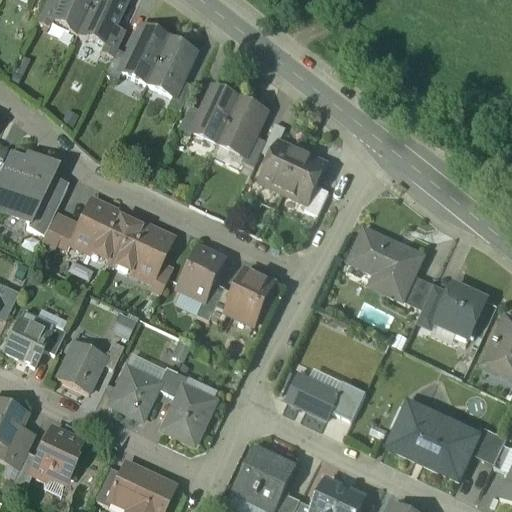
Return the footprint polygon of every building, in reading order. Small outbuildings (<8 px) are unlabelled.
[(60,3),(54,0),(47,0),(37,23),(49,29),(53,21),(52,20),(60,3)] [(61,0),(60,3),(52,20),(53,21),(65,27),(70,34),(77,37),(94,0),(61,0)] [(94,0),(77,37),(84,40),(93,40),(105,46),(106,46),(114,29),(127,2),(123,0),(94,0)] [(154,35),(141,28),(127,56),(119,73),(121,74),(147,86),(167,45),(158,41),(154,35)] [(114,29),(106,46),(105,46),(101,54),(112,59),(116,51),(125,34),(114,29)] [(175,49),(167,45),(147,86),(172,98),(173,99),(181,83),(195,55),(182,48),(175,49)] [(127,56),(116,51),(112,59),(105,76),(117,82),(121,74),(119,73),(127,56)] [(181,83),(173,99),(172,98),(168,107),(180,112),(192,88),(181,83)] [(225,95),(212,88),(200,112),(190,133),(191,134),(217,147),(237,105),(230,101),(225,95)] [(245,109),(237,105),(217,147),(243,159),(245,160),(255,139),(267,115),(253,108),(245,109)] [(200,112),(189,107),(177,133),(188,138),(191,134),(190,133),(200,112)] [(265,144),(260,155),(271,160),(278,144),(285,131),(274,126),(265,144)] [(265,144),(255,139),(245,160),(243,159),(241,164),(253,170),(260,155),(265,144)] [(271,160),(260,184),(282,195),(301,155),(278,144),(271,160)] [(301,155),(282,195),(306,206),(313,190),(325,166),(301,155)] [(14,158),(0,185),(0,207),(29,222),(26,228),(28,229),(52,180),(56,172),(40,164),(37,169),(14,158)] [(52,180),(28,229),(44,236),(54,215),(67,188),(52,180)] [(324,195),(313,190),(306,206),(303,212),(314,217),(324,195)] [(306,206),(282,195),(277,206),(301,217),(303,212),(306,206)] [(79,227),(70,246),(111,265),(130,224),(118,218),(116,213),(91,201),(79,227)] [(68,222),(54,215),(44,236),(40,245),(54,252),(58,245),(56,245),(68,222)] [(79,227),(68,222),(56,245),(58,245),(68,250),(70,246),(79,227)] [(142,230),(130,224),(111,265),(152,284),(152,285),(161,266),(173,240),(148,228),(142,230)] [(421,260),(363,232),(347,265),(387,283),(382,294),(401,303),(413,278),(421,260)] [(196,249),(177,290),(204,302),(205,303),(213,285),(224,262),(196,249)] [(161,266),(152,285),(152,284),(150,288),(161,294),(172,271),(161,266)] [(272,286),(245,273),(234,295),(226,314),(227,314),(252,326),(272,286)] [(432,287),(413,278),(401,303),(421,312),(432,287)] [(213,285),(205,303),(204,302),(201,308),(212,313),(223,290),(213,285)] [(448,294),(433,286),(421,312),(417,319),(434,328),(437,322),(436,321),(448,294)] [(485,302),(452,287),(448,294),(436,321),(437,322),(457,331),(459,328),(470,333),(485,302)] [(234,295),(223,290),(212,313),(210,317),(223,323),(227,314),(226,314),(234,295)] [(15,304),(0,296),(0,323),(4,325),(15,304)] [(201,308),(197,317),(208,323),(210,317),(212,313),(201,308)] [(113,334),(129,341),(138,321),(122,314),(113,334)] [(53,331),(22,316),(3,356),(33,371),(42,354),(53,331)] [(511,321),(505,318),(482,367),(511,380),(511,321)] [(53,331),(42,354),(53,359),(65,336),(53,331)] [(105,361),(74,346),(57,381),(88,396),(102,368),(106,361),(105,361)] [(112,346),(105,361),(106,361),(102,368),(112,373),(123,352),(112,346)] [(163,376),(132,361),(127,373),(157,388),(163,376)] [(157,388),(155,393),(165,398),(176,377),(165,372),(163,376),(157,388)] [(157,388),(127,373),(110,407),(140,422),(157,388)] [(176,377),(165,398),(176,403),(186,382),(176,377)] [(329,413),(337,397),(299,379),(287,404),(325,421),(329,413)] [(186,382),(182,391),(210,404),(214,395),(186,382)] [(343,386),(329,413),(352,424),(365,397),(343,386)] [(176,403),(162,433),(193,448),(213,406),(210,404),(182,391),(176,403)] [(479,437),(407,403),(386,448),(458,483),(471,456),(480,438),(479,437)] [(0,407),(0,448),(3,450),(9,453),(19,433),(25,420),(0,407)] [(506,441),(482,430),(479,437),(480,438),(471,456),(494,467),(503,447),(506,441)] [(19,433),(9,453),(3,450),(0,456),(0,464),(18,473),(27,456),(34,440),(19,433)] [(38,462),(30,478),(32,479),(43,484),(51,479),(63,485),(69,472),(75,471),(77,465),(74,460),(81,447),(52,433),(38,462)] [(511,450),(503,447),(494,467),(492,470),(510,479),(511,475),(511,450)] [(296,470),(257,452),(232,504),(249,511),(275,511),(282,498),(296,470)] [(38,462),(27,456),(18,473),(11,489),(24,495),(32,479),(30,478),(38,462)] [(163,511),(174,491),(126,468),(121,477),(109,503),(111,504),(127,511),(163,511)] [(108,471),(93,503),(108,510),(111,504),(109,503),(121,477),(108,471)] [(511,475),(510,479),(500,500),(511,505),(511,475)] [(356,511),(362,502),(325,484),(311,511),(356,511)] [(295,511),(298,505),(282,498),(275,511),(295,511)]
